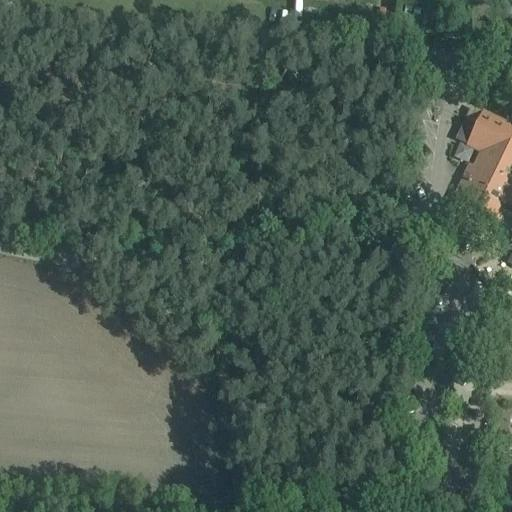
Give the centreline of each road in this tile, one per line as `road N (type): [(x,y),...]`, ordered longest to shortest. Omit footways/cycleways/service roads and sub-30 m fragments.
road 1 (unclassified): [(428,225),(199,269),(0,246)]
road 2 (track): [(379,25),(119,0)]
road 3 (unclassified): [(448,123),(436,102),(434,57),(377,40),(381,1)]
road 4 (unclassified): [(445,379),(462,311),(454,263),(428,225)]
road 5 (unclassified): [(392,511),(445,379)]
